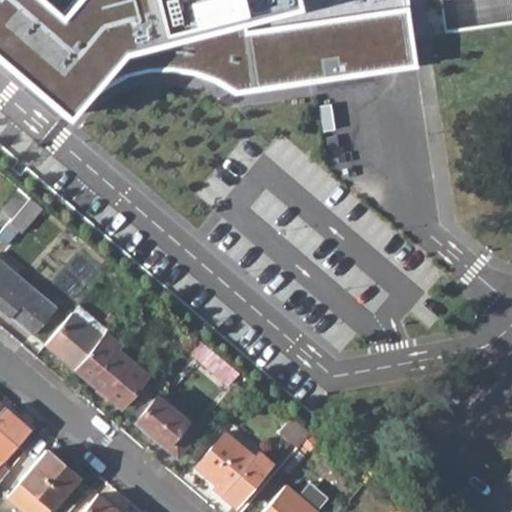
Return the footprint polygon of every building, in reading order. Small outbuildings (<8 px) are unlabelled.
[(0,0),(0,68),(71,129),(110,92),(133,79),(152,76),(176,76),(198,80),(230,94),(241,102),(419,74),(409,0),(0,0)] [(19,187),(0,209),(11,218),(29,196),(19,187)] [(29,196),(11,218),(9,221),(20,231),(41,205),(29,196)] [(0,258),(0,310),(7,317),(9,314),(32,334),(56,306),(0,258)] [(140,288),(129,301),(139,309),(143,305),(147,309),(154,300),(140,288)] [(71,311),(100,336),(105,331),(107,328),(78,303),(71,311)] [(71,311),(44,343),(73,368),(100,336),(71,311)] [(100,336),(73,368),(119,408),(147,374),(116,348),(120,343),(105,331),(100,336)] [(194,334),(184,346),(227,383),(237,371),(194,334)] [(235,383),(245,391),(251,382),(241,374),(235,383)] [(157,394),(135,420),(177,455),(199,429),(157,394)] [(0,409),(0,478),(7,470),(0,464),(0,463),(30,428),(3,406),(0,409)] [(290,416),(278,430),(297,446),(309,432),(290,416)] [(225,430),(195,464),(217,483),(224,490),(221,493),(233,504),(271,461),(258,450),(253,455),(225,430)] [(6,497),(23,511),(46,511),(77,476),(45,450),(6,497)] [(214,487),(221,493),(224,490),(217,483),(214,487)] [(259,511),(315,511),(284,484),(259,511)] [(119,511),(97,493),(81,511),(119,511)]
